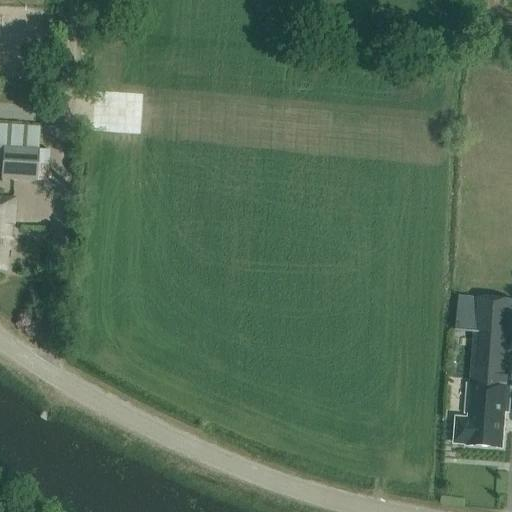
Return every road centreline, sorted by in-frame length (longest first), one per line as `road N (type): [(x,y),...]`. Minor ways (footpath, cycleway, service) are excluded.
road 1 (unclassified): [(381,511),(245,472),(49,373)]
road 2 (track): [(61,217),(71,0)]
road 3 (unclassified): [(49,373),(61,217)]
